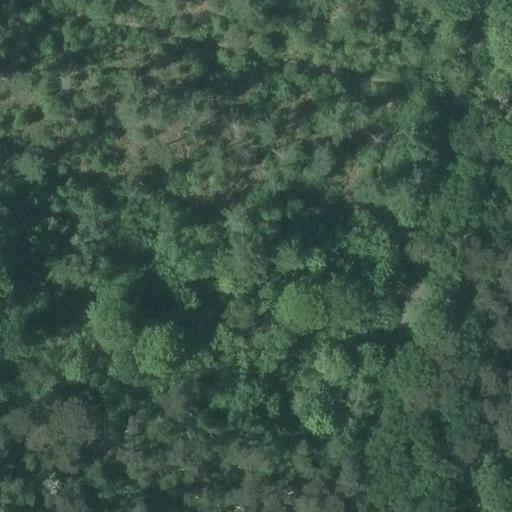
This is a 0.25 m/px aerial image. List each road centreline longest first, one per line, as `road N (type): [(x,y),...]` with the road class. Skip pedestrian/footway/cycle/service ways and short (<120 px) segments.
road 1 (track): [(511,105),(2,0)]
road 2 (track): [(511,360),(475,511)]
